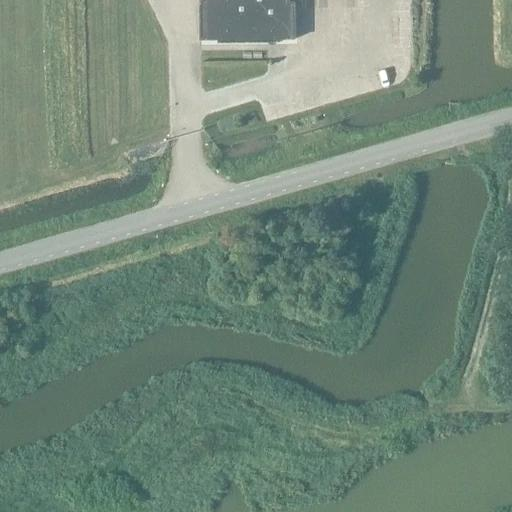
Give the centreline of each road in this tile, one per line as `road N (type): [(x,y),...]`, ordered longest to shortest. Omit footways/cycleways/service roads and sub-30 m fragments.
road 1 (unclassified): [(0,262),(511,118)]
road 2 (unknown): [(186,116),(392,37)]
